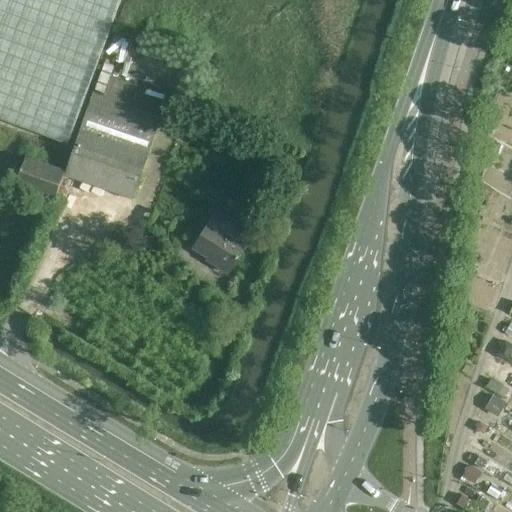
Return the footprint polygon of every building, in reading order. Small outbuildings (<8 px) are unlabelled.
[(121,0),(0,0),(0,119),(67,145),(121,0)] [(207,66),(195,97),(202,100),(214,69),(207,66)] [(93,92),(80,130),(65,176),(133,199),(168,97),(134,85),(112,77),(105,96),(93,92)] [(198,107),(189,104),(183,119),(192,122),(198,107)] [(15,185),(55,200),(65,172),(25,157),(15,185)] [(245,246),(236,239),(243,228),(216,212),(193,248),(214,262),(213,264),(228,273),(245,246)] [(475,410),(468,433),(493,440),(500,417),(475,410)] [(462,495),(457,504),(465,509),(470,500),(462,495)]
